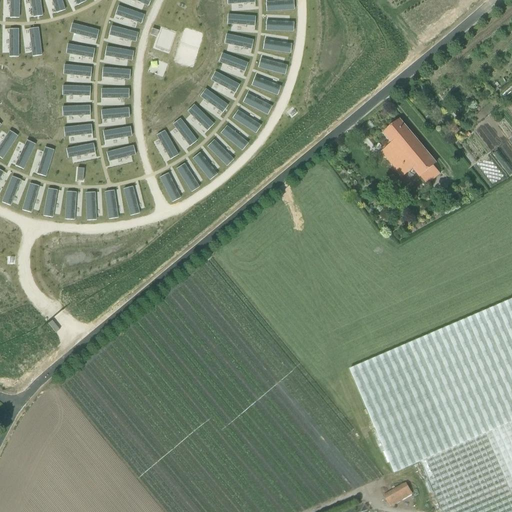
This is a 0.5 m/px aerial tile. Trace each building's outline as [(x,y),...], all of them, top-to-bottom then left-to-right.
[(1,0),(0,14),(0,22),(5,23),(12,23),(18,23),(23,23),(21,0),(1,0)] [(21,0),(23,23),(25,23),(32,22),(39,22),(46,20),(47,20),(42,0),(21,0)] [(42,0),(47,20),(50,20),(54,19),(59,17),(63,16),(67,15),(69,14),(63,0),(42,0)] [(63,0),(69,14),(71,13),(75,12),(79,10),(83,8),(87,6),(91,4),(88,0),(63,0)] [(116,0),(115,4),(148,15),(150,12),(155,0),(116,0)] [(258,0),(223,0),(224,4),(224,15),(259,14),(259,2),(258,0)] [(261,0),(262,2),(262,14),(296,15),(296,0),(261,0)] [(112,11),(108,24),(142,33),(145,24),(148,15),(115,4),(112,11)] [(224,28),(223,33),(257,38),(258,32),(259,17),(259,14),(224,15),(224,16),(224,28)] [(261,32),(261,33),(295,38),(295,36),(296,17),(296,15),(262,14),(262,17),(261,32)] [(66,36),(64,42),(99,49),(100,43),(102,36),(103,30),(69,22),(67,29),(66,36)] [(32,25),(20,26),(23,60),(46,58),(42,24),(32,25)] [(104,39),(103,46),(137,52),(138,49),(141,36),(142,33),(108,24),(108,25),(104,39)] [(0,25),(0,34),(0,59),(23,60),(20,26),(11,26),(0,25)] [(222,40),(219,51),(253,61),(256,47),(257,38),(223,33),(222,40)] [(259,47),(258,52),(291,60),(293,54),(295,38),(261,33),(259,47)] [(62,58),(61,63),(96,68),(96,62),(97,56),(99,49),(64,42),(64,43),(63,51),(62,58)] [(101,53),(99,66),(134,69),(135,62),(137,52),(103,46),(101,53)] [(216,63),(212,71),(244,85),(248,76),(253,61),(219,51),(216,63)] [(256,62),(253,69),(286,79),(289,71),(291,60),(258,52),(256,62)] [(59,80),(59,85),(94,87),(94,82),(95,76),(96,69),(96,68),(61,63),(61,65),(60,72),(59,80)] [(97,83),(97,88),(132,89),(132,87),(133,74),(134,69),(99,66),(99,68),(97,83)] [(251,77),(247,86),(278,100),(283,89),(286,79),(253,69),(251,77)] [(205,84),(203,87),(233,105),(235,102),(242,89),(244,85),(212,71),(211,74),(205,84)] [(59,95),(59,102),(59,106),(94,105),(94,102),(94,95),(94,89),(94,87),(59,85),(59,87),(59,95)] [(245,91),(238,103),(268,119),(276,105),(278,100),(247,86),(245,91)] [(199,94),(193,101),(219,125),(227,115),(233,105),(203,87),(199,94)] [(97,88),(97,98),(97,110),(132,107),(132,100),(132,89),(97,88)] [(183,112),(180,115),(180,116),(201,143),(207,138),(218,127),(219,125),(193,101),(191,103),(183,112)] [(229,117),(228,118),(256,138),(257,137),(267,121),(268,119),(238,103),(238,104),(229,117)] [(94,105),(59,106),(59,109),(59,117),(60,124),(60,127),(95,124),(95,122),(94,115),(94,109),(94,105)] [(132,107),(97,110),(97,112),(98,127),(99,131),(133,126),(132,113),(132,107)] [(443,111),(436,107),(432,113),(439,118),(443,111)] [(165,127),(164,128),(182,158),(184,157),(196,148),(201,143),(180,116),(180,115),(175,120),(165,127)] [(220,129),(217,132),(242,155),(246,151),(256,138),(228,118),(220,129)] [(412,170),(425,187),(440,174),(433,166),(436,164),(399,121),(384,134),(392,144),(381,153),(402,178),(412,170)] [(5,124),(0,130),(0,163),(3,164),(21,135),(19,134),(11,129),(5,124)] [(95,124),(60,127),(60,131),(61,138),(62,146),(63,149),(97,142),(96,135),(95,129),(95,124)] [(448,128),(453,137),(459,133),(454,124),(448,128)] [(133,126),(99,131),(100,142),(102,151),(136,145),(135,139),(133,126)] [(155,134),(144,139),(153,173),(158,171),(171,164),(182,158),(164,128),(155,134)] [(209,140),(203,145),(225,172),(234,164),(242,155),(217,132),(209,140)] [(21,135),(3,164),(10,168),(21,174),(25,175),(39,143),(36,142),(28,138),(21,135)] [(97,142),(63,149),(63,153),(65,160),(66,167),(101,161),(99,155),(98,148),(97,142)] [(39,143),(25,175),(33,178),(45,182),(47,182),(57,148),(54,148),(45,145),(39,143)] [(136,145),(102,151),(103,156),(106,171),(111,185),(145,176),(141,164),(138,152),(136,145)] [(198,150),(189,157),(208,185),(220,177),(225,172),(203,145),(198,150)] [(173,167),(189,198),(190,197),(206,188),(208,185),(189,157),(186,159),(173,167)] [(0,199),(12,173),(0,166),(0,199)] [(159,174),(154,176),(167,203),(169,205),(172,206),(174,206),(189,198),(173,167),(159,174)] [(59,169),(59,181),(102,183),(102,171),(59,169)] [(12,173),(0,199),(0,205),(14,212),(19,213),(29,180),(12,173)] [(29,180),(19,213),(29,216),(40,219),(47,185),(29,180)] [(145,181),(121,186),(128,220),(136,219),(151,215),(157,205),(156,202),(145,181)] [(47,185),(40,219),(44,220),(59,223),(61,223),(66,188),(47,185)] [(121,186),(104,189),(106,224),(121,222),(128,220),(121,186)] [(66,188),(61,223),(74,224),(82,224),(85,190),(66,188)] [(85,190),(82,224),(90,225),(105,224),(106,224),(104,189),(85,190)] [(454,204),(449,196),(443,200),(448,208),(454,204)] [(511,511),(511,300),(349,370),(394,474),(420,462),(441,511),(511,511)] [(11,364),(1,371),(12,385),(21,378),(11,364)] [(383,497),(390,508),(413,495),(406,483),(383,497)]
